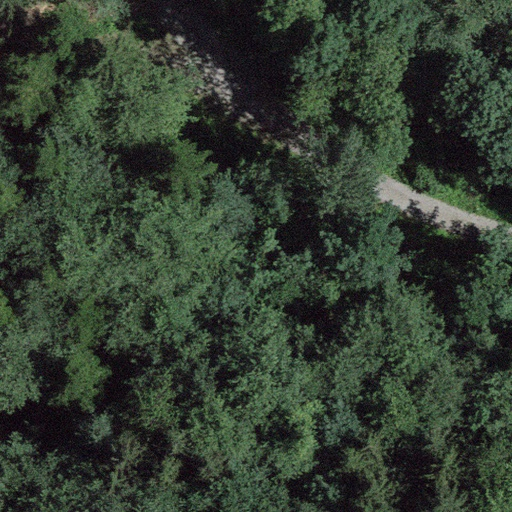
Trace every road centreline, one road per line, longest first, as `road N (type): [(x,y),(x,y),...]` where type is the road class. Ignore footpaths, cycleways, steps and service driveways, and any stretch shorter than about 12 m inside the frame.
road 1 (track): [(198,75),(288,144),(511,235)]
road 2 (track): [(198,75),(33,26),(0,8)]
